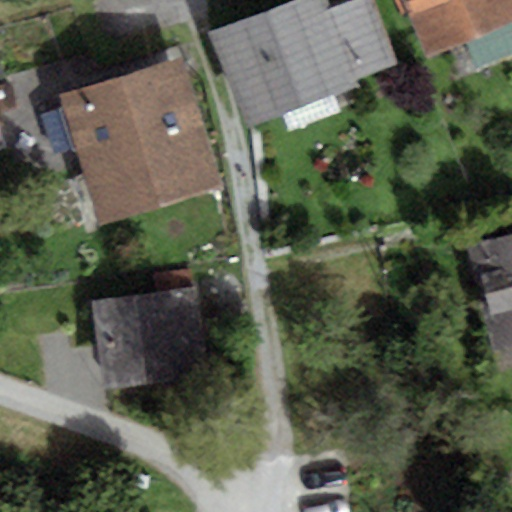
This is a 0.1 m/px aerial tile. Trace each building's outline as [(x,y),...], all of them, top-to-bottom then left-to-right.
[(325,0),(323,0),(207,49),(244,135),(394,73),(366,7),(334,20),(325,0)] [(511,0),(405,0),(427,55),(511,20),(511,0)] [(182,67),(66,102),(105,228),(221,193),(182,67)] [(0,96),(0,129),(8,128),(0,96)] [(511,227),(467,238),(490,341),(511,336),(511,227)] [(196,282),(99,295),(112,388),(209,376),(196,282)]
